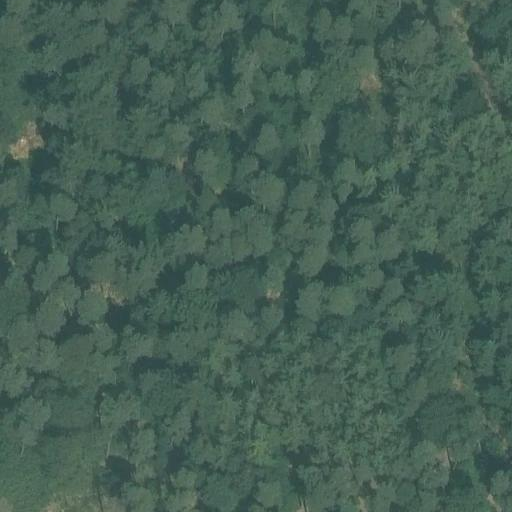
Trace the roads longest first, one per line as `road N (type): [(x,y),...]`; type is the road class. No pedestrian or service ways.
road 1 (track): [(511,511),(295,0)]
road 2 (track): [(233,0),(448,511)]
road 3 (track): [(252,511),(49,0)]
road 4 (track): [(0,343),(121,511)]
